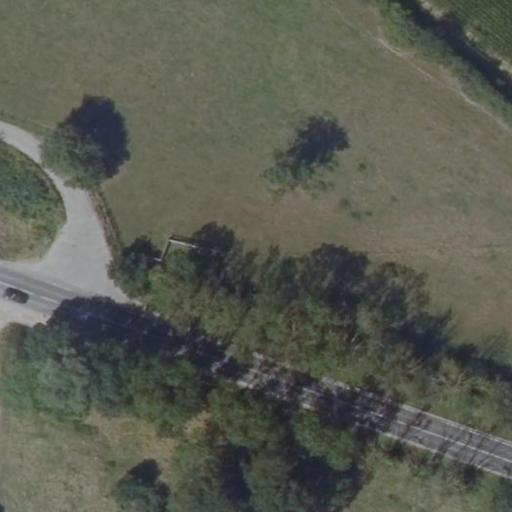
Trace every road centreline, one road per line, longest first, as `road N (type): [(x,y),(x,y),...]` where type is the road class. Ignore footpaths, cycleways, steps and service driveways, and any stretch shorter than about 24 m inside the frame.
road 1 (primary): [(511,462),(0,284)]
road 2 (track): [(0,133),(36,151),(60,177),(78,231),(62,304)]
